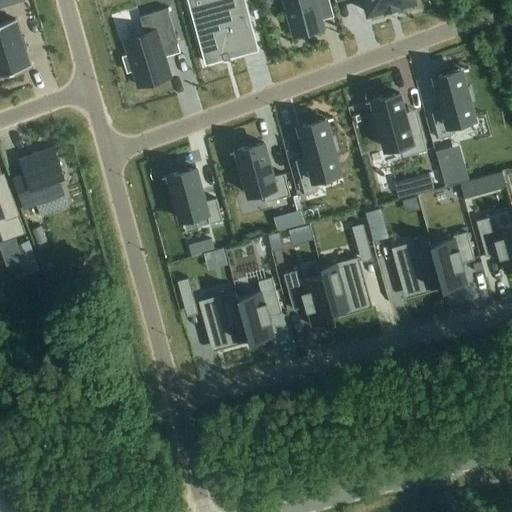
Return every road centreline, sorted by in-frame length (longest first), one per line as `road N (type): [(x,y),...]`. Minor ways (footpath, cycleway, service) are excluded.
road 1 (residential): [(104,157),(174,404),(511,310)]
road 2 (residential): [(104,157),(455,32)]
road 3 (tertiary): [(284,511),(511,452)]
